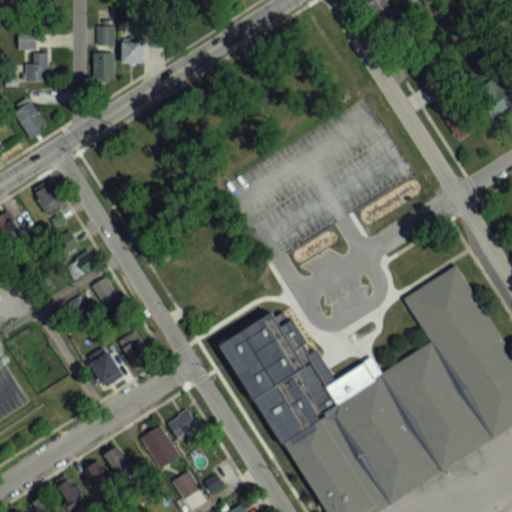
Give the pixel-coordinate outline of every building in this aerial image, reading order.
[(390,4),(388,0),(364,0),(370,12),(390,4)] [(114,25),(97,25),(97,45),(114,45),(114,25)] [(19,48),(36,48),(36,32),(19,32),(19,48)] [(142,63),(142,42),(122,42),(122,63),(142,63)] [(25,63),(25,81),(51,81),(51,52),(32,52),(32,63),(25,63)] [(114,52),(93,52),(93,79),(114,79),(114,52)] [(425,85),(458,139),(473,130),(440,76),(425,85)] [(488,115),(511,105),(511,81),(510,76),(478,88),(488,115)] [(12,109),(29,137),(47,126),(29,98),(12,109)] [(47,216),(62,208),(47,180),(33,188),(47,216)] [(0,215),(0,226),(10,241),(23,233),(8,210),(0,215)] [(62,257),(79,245),(70,232),(53,244),(62,257)] [(73,281),(98,265),(89,250),(63,266),(73,281)] [(239,280),(200,306),(188,289),(203,279),(198,272),(212,263),(216,270),(227,262),(239,280)] [(328,511),(357,511),(359,511),(368,511),(511,419),(511,355),(452,262),(400,295),(428,339),(379,370),(369,354),(323,383),(276,308),(221,344),(328,511)] [(105,307),(119,297),(105,277),(91,287),(105,307)] [(133,368),(152,358),(138,331),(119,341),(133,368)] [(178,440),(199,426),(188,409),(167,423),(178,440)] [(159,469),(180,457),(162,425),(141,436),(159,469)] [(136,471),(119,444),(103,454),(120,481),(136,471)] [(99,496),(113,488),(99,460),(84,468),(99,496)] [(181,498),(200,491),(191,470),(173,478),(181,498)] [(86,500),(68,473),(53,483),(71,510),(86,500)] [(210,494),(224,485),(217,473),(202,482),(210,494)] [(45,511),(45,500),(33,500),(33,511),(45,511)] [(227,511),(249,511),(244,502),(227,511)]
